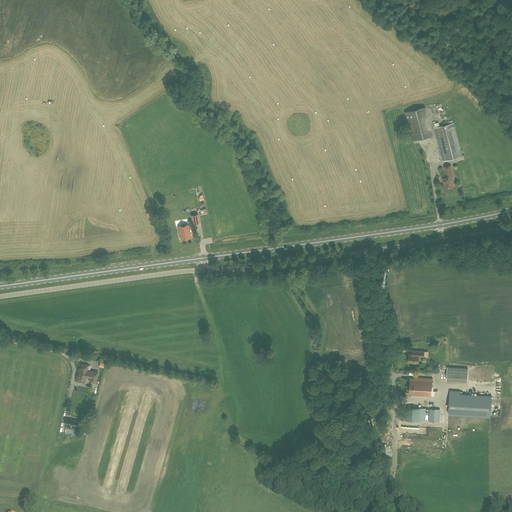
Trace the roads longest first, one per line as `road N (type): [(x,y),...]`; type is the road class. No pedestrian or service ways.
road 1 (secondary): [(0,286),(511,210)]
road 2 (unclassified): [(0,296),(366,252)]
road 3 (unclassified): [(395,422),(366,252)]
road 4 (unclassified): [(366,252),(511,227)]
